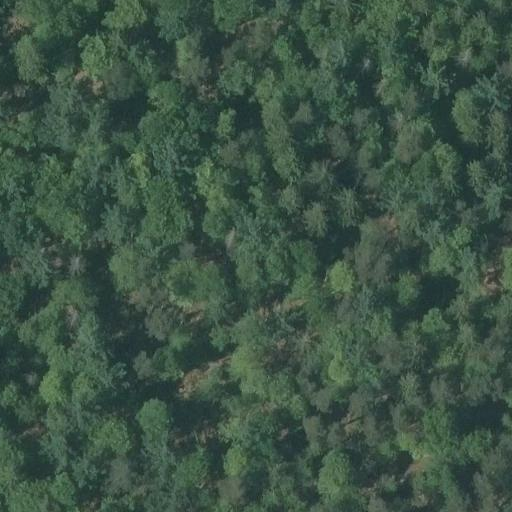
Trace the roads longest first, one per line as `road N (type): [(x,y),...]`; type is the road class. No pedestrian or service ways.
road 1 (track): [(0,181),(294,32),(396,0)]
road 2 (track): [(306,511),(511,423)]
